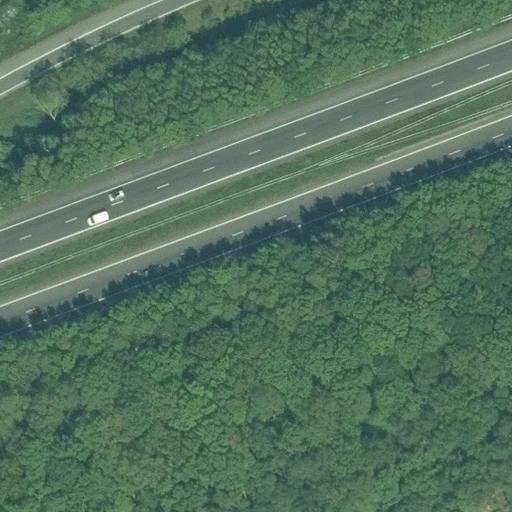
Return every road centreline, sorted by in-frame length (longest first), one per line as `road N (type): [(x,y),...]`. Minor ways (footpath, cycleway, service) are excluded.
road 1 (motorway): [(511,56),(0,248)]
road 2 (motorway): [(0,320),(511,130)]
road 3 (motorway): [(184,0),(0,87)]
